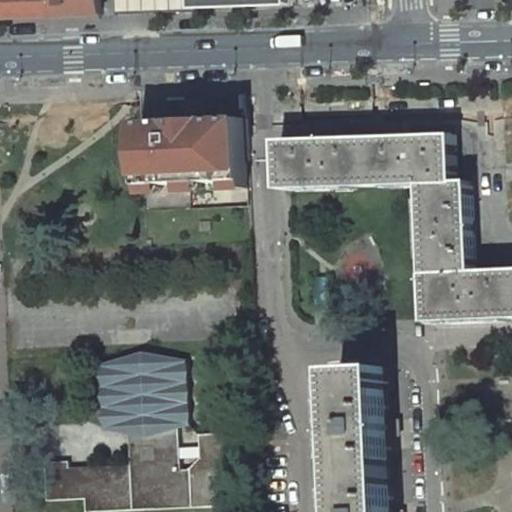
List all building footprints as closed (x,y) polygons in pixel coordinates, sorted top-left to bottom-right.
[(0,0),(0,1),(2,19),(55,17),(52,0),(0,0)] [(102,15),(100,0),(52,0),(55,17),(102,15)] [(145,184),(249,181),(246,117),(142,121),(145,184)] [(457,132),(283,140),(285,188),(426,182),(432,320),(511,316),(511,511),(511,267),(477,269),(474,180),(459,181),(457,132)] [(145,350),(102,362),(104,426),(128,431),(145,435),(157,432),(160,470),(86,473),(84,458),(46,459),(48,498),(86,495),(86,509),(235,503),(231,431),(199,433),(189,423),(187,360),(145,350)] [(390,367),(343,368),(348,511),(395,511),(395,509),(392,435),(392,419),(390,367)] [(401,435),(400,418),(392,419),(392,435),(401,435)] [(128,431),(129,457),(84,458),(86,473),(160,470),(157,432),(145,435),(128,431)]
